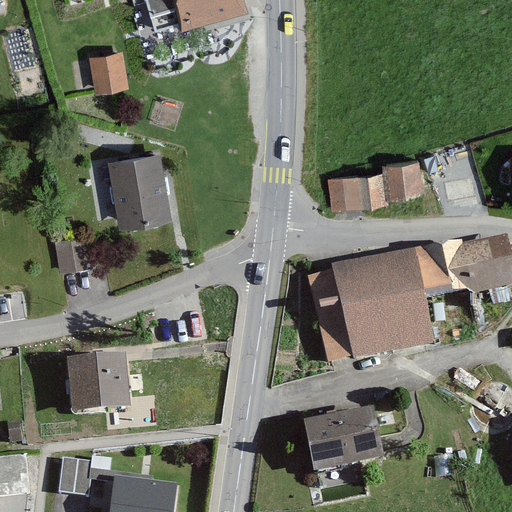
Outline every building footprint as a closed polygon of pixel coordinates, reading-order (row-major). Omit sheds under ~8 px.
[(239,0),(150,0),(157,25),(179,19),(182,27),(243,11),(239,0)] [(120,58),(94,62),(99,93),(125,89),(120,58)] [(158,147),(104,156),(115,224),(169,215),(158,147)] [(378,169),(323,174),(326,208),(383,203),(383,193),(418,190),(414,158),(377,162),(378,169)] [(471,174),(440,178),(443,203),(475,199),(471,174)] [(511,276),(503,233),(301,274),(320,366),(428,343),(420,303),(511,283),(511,276)] [(83,238),(56,243),(61,274),(88,269),(83,238)] [(124,352),(65,358),(70,409),(129,403),(124,352)] [(374,410),(299,423),(308,473),(383,460),(374,410)] [(0,497),(27,495),(23,454),(0,456),(0,497)] [(92,460),(62,457),(57,492),(88,496),(90,478),(91,469),(92,460)] [(152,476),(91,469),(90,478),(113,481),(109,511),(174,511),(178,483),(152,480),(152,476)]
